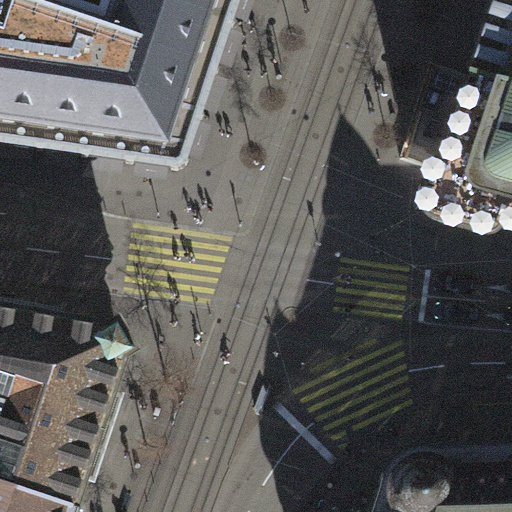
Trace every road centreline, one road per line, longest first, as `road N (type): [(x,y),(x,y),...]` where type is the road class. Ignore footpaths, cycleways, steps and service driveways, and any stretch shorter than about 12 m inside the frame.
road 1 (tertiary): [(511,311),(0,235)]
road 2 (tertiary): [(252,511),(304,432),(360,389),(417,366),(511,355)]
